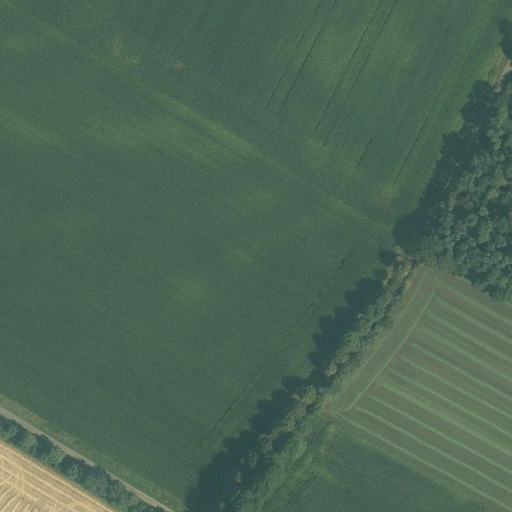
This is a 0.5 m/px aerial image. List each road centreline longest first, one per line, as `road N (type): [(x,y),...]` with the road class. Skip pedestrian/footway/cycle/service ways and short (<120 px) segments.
road 1 (unclassified): [(511,66),(382,312),(221,511)]
road 2 (unclassified): [(165,511),(0,414)]
